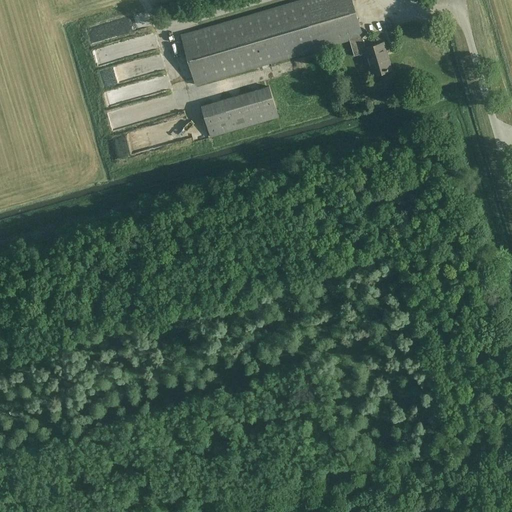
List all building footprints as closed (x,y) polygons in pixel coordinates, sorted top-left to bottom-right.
[(365,48),(362,36),(363,36),(352,0),(300,0),(181,35),(196,85),(349,40),(354,56),(366,52),(365,48)] [(89,33),(93,41),(99,37),(96,30),(89,33)] [(155,32),(91,45),(94,62),(159,48),(155,32)] [(384,42),(382,43),(365,48),(366,52),(368,59),(370,59),(374,72),(372,72),(373,75),(374,75),(373,72),(374,72),(388,68),(388,69),(388,68),(390,67),(391,70),(391,69),(388,58),(387,58),(383,43),(384,43),(384,42)] [(98,67),(105,88),(149,76),(143,54),(98,67)] [(136,83),(104,93),(109,107),(141,97),(136,83)] [(278,117),(269,86),(202,106),(211,136),(278,117)] [(173,97),(110,111),(115,132),(112,133),(117,154),(169,141),(165,124),(154,126),(151,117),(176,111),(173,97)] [(173,125),(176,123),(174,117),(167,120),(175,141),(178,140),(173,125)]
